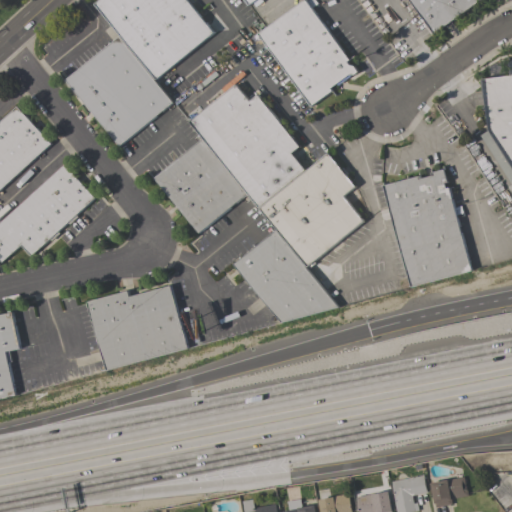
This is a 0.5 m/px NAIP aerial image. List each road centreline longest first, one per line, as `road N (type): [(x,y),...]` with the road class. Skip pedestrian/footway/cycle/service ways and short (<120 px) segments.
road 1 (motorway): [(511,302),(0,438)]
road 2 (motorway): [(511,358),(0,449)]
road 3 (motorway): [(68,497),(511,407)]
road 4 (motorway): [(68,497),(511,440)]
road 5 (residential): [(0,289),(121,263),(137,254),(144,237),(142,219),(6,47)]
road 6 (residential): [(511,26),(386,108)]
